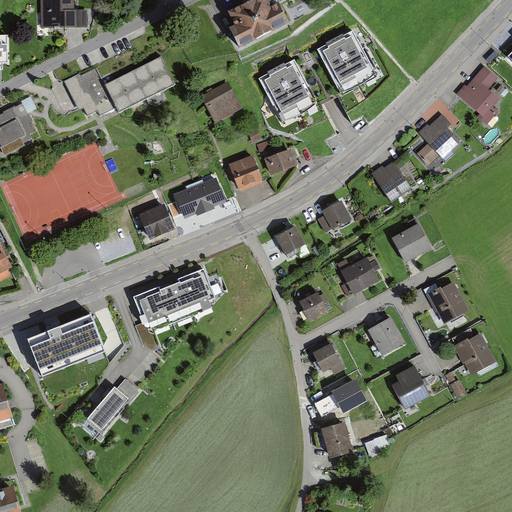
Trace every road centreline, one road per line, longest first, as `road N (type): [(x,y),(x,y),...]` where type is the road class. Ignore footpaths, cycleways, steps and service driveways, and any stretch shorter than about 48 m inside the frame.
road 1 (secondary): [(511,1),(360,154),(247,224)]
road 2 (residential): [(247,224),(284,307),(301,382),(307,466),(299,511)]
road 3 (secondary): [(247,224),(0,323)]
road 4 (residential): [(0,91),(187,0)]
